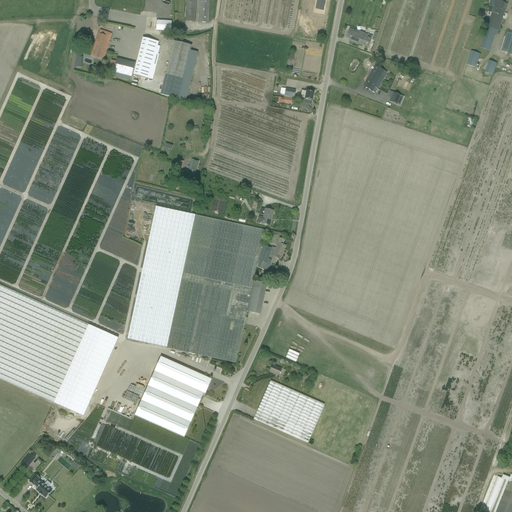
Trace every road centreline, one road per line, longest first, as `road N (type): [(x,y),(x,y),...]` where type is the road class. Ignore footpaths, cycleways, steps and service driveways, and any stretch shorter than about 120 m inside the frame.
road 1 (unclassified): [(184,511),(287,279),(342,0)]
road 2 (unknown): [(240,384),(164,355),(144,364),(114,400)]
